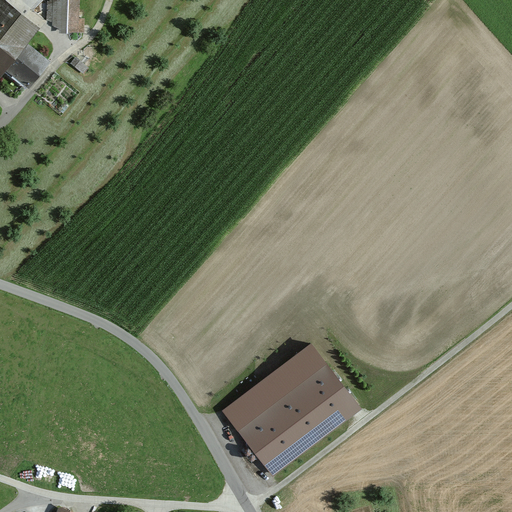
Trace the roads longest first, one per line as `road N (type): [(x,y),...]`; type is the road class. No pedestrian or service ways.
road 1 (unclassified): [(0,284),(109,326),(148,353),(251,511)]
road 2 (track): [(251,511),(511,311)]
road 3 (unclassified): [(36,490),(251,511)]
road 4 (track): [(113,0),(91,38),(0,124)]
